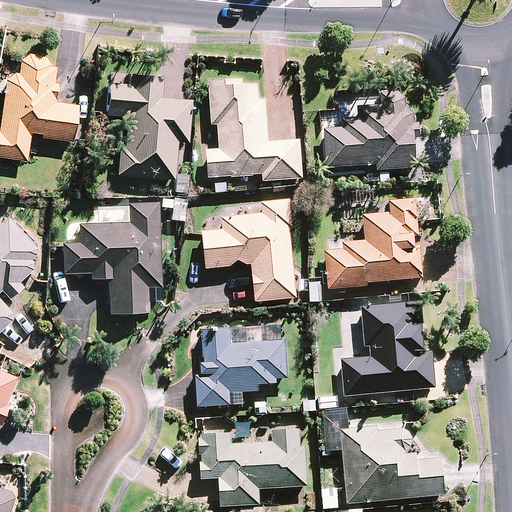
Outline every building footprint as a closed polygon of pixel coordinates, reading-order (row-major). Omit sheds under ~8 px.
[(18,75),(10,82),(3,134),(0,133),(0,134),(0,159),(30,163),(34,135),(44,136),(44,139),(76,144),(81,107),(59,104),(61,86),(57,85),(59,69),(54,69),(54,68),(47,58),(33,56),(23,63),(22,75),(18,75)] [(166,79),(135,76),(134,87),(111,84),(108,116),(131,118),(128,150),(123,150),(120,177),(177,182),(180,144),(191,145),(195,102),(164,99),(166,79)] [(211,153),(213,181),(235,179),(235,181),(258,179),(258,178),(266,177),(267,184),(307,181),(304,142),(273,145),(270,102),(264,102),(263,87),(248,88),(247,82),(212,84),(215,128),(222,128),(223,152),(211,153)] [(329,132),(331,171),(380,167),(380,173),(422,170),(418,115),(411,110),(410,93),(386,95),(386,108),(362,109),(363,121),(346,122),(346,131),(329,132)] [(185,197),(172,196),(170,219),(183,220),(185,197)] [(371,285),(427,280),(424,248),(420,248),(419,239),(423,238),(420,201),(394,203),(395,215),(367,217),(370,243),(347,245),(348,252),(330,253),(333,292),(372,289),(371,285)] [(260,304),(301,300),(294,230),(297,230),(294,202),(265,205),(267,216),(226,220),(227,232),(207,234),(211,271),(235,269),(243,262),(251,267),(256,267),(260,304)] [(165,290),(162,204),(132,205),(133,224),(81,226),(82,244),(65,244),(66,276),(93,275),(93,281),(110,280),(112,315),(152,313),(151,290),(165,290)] [(40,249),(11,219),(0,228),(0,227),(0,335),(15,322),(16,314),(0,296),(0,295),(4,292),(13,301),(27,288),(22,283),(35,272),(36,264),(34,261),(39,256),(40,249)] [(345,363),(348,399),(439,392),(436,355),(419,356),(419,353),(429,352),(425,306),(365,310),(369,350),(374,350),(375,360),(345,363)] [(292,381),(290,342),(236,346),(235,330),(207,332),(209,366),(205,367),(206,377),(200,377),(202,409),(236,407),(235,396),(263,394),(263,387),(282,386),(281,381),(292,381)] [(251,421),(236,421),(236,438),(251,438),(251,421)] [(352,506),(449,497),(446,459),(421,462),(421,455),(410,456),(410,453),(414,449),(417,441),(413,435),(408,431),(382,433),(381,429),(345,432),(352,506)] [(264,492),(312,489),(310,449),(305,449),(304,431),(276,433),(276,444),(236,446),(236,436),(205,437),(205,441),(203,441),(204,457),(206,456),(206,464),(205,464),(206,482),(223,481),(225,510),(265,507),(264,492)] [(13,511),(17,500),(13,492),(0,488),(0,511),(13,511)] [(337,489),(322,489),(323,508),(337,508),(337,489)]
